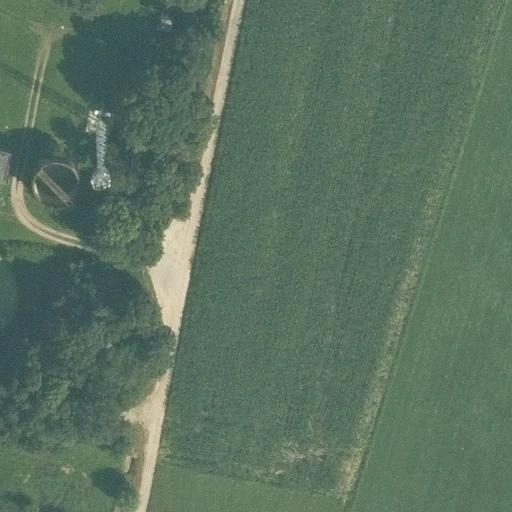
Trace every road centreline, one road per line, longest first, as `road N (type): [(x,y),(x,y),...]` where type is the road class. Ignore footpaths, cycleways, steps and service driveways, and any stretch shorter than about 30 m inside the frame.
road 1 (track): [(178,320),(142,511)]
road 2 (track): [(0,404),(155,428)]
